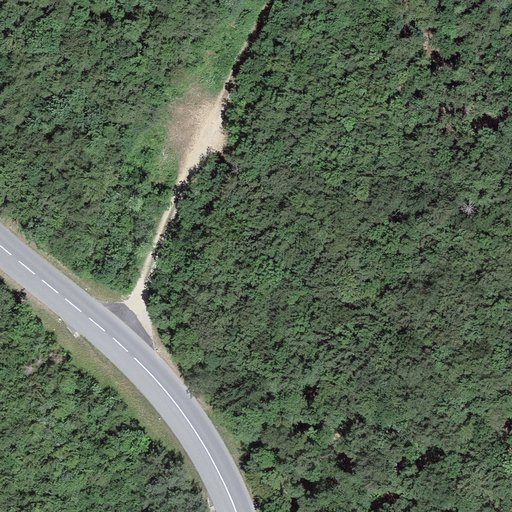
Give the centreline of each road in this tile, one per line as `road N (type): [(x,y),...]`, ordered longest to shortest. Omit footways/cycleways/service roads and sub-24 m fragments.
road 1 (track): [(276,0),(166,226),(123,347)]
road 2 (secondary): [(235,511),(206,449),(154,378),(0,245)]
